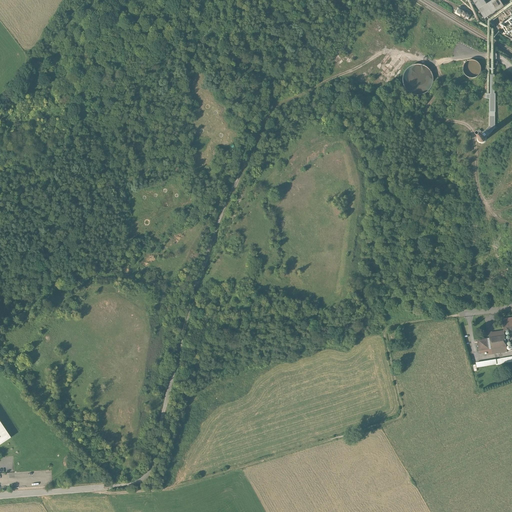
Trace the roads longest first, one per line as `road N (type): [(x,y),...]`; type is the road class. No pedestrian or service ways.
road 1 (track): [(511,68),(497,56),(434,64),(383,54),(285,112),(257,142),(230,203),(145,478),(109,487)]
road 2 (track): [(96,488),(165,491),(394,421),(401,408),(384,332),(456,317)]
road 3 (track): [(434,64),(442,73),(425,110),(472,131),(479,200),(492,219),(511,227)]
